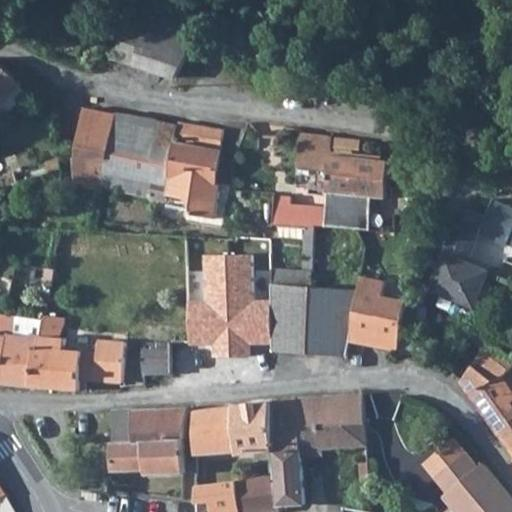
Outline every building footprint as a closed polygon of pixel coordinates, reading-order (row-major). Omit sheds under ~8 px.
[(182,81),(209,28),(155,1),(137,33),(124,58),(182,81)] [(91,57),(97,37),(74,30),(67,49),(91,57)] [(0,64),(0,118),(30,90),(21,78),(4,60),(0,64)] [(92,111),(86,164),(101,162),(103,171),(151,181),(151,147),(123,138),(126,116),(92,111)] [(159,148),(161,148),(166,123),(126,116),(123,138),(151,147),(151,181),(159,148)] [(185,127),(184,142),(204,146),(208,125),(187,121),(185,127)] [(185,127),(166,123),(161,148),(181,153),(184,142),(185,127)] [(204,146),(184,142),(181,153),(176,176),(174,186),(172,195),(190,198),(196,207),(195,214),(221,219),(226,192),(221,185),(231,129),(208,125),(204,146)] [(308,139),(305,156),(336,160),(338,143),(308,139)] [(338,143),(336,160),(366,163),(367,145),(338,142),(338,143)] [(161,148),(159,148),(151,181),(174,186),(176,176),(181,153),(161,148)] [(336,160),(305,156),(302,187),(332,192),(336,160)] [(331,206),(329,222),(372,227),(374,202),(389,204),(393,166),(366,163),(336,160),(332,192),(332,199),(331,206)] [(101,162),(86,164),(87,176),(89,176),(102,175),(103,171),(101,162)] [(426,171),(415,217),(432,222),(443,175),(426,171)] [(113,192),(115,185),(102,175),(89,176),(113,192)] [(113,192),(89,176),(89,187),(113,193),(113,192)] [(329,222),(331,206),(297,201),(297,194),(285,192),(284,219),(328,229),(329,222)] [(488,230),(511,238),(511,196),(505,193),(488,230)] [(434,290),(482,309),(501,266),(476,255),(488,230),(463,217),(434,290)] [(328,229),(284,219),(284,228),(327,233),(328,231),(328,229)] [(371,236),(372,227),(329,222),(328,229),(328,231),(362,235),(371,236)] [(246,269),(247,239),(201,237),(200,325),(220,326),(221,345),(219,376),(242,377),(243,301),(246,269)] [(51,268),(50,278),(58,280),(61,269),(51,268)] [(363,312),(367,313),(410,319),(414,301),(389,297),(393,282),(370,278),(367,292),(363,312)] [(282,305),(281,350),(315,352),(322,287),(282,284),(282,305)] [(322,287),(315,352),(354,356),(363,312),(367,292),(322,287)] [(410,319),(367,313),(361,344),(406,350),(410,319)] [(0,382),(12,384),(16,339),(9,338),(9,317),(0,316),(0,382)] [(16,339),(37,339),(41,340),(47,326),(9,317),(9,338),(16,339)] [(68,338),(70,319),(49,317),(48,320),(47,326),(41,340),(37,339),(31,385),(94,389),(95,379),(131,381),(133,339),(106,338),(104,352),(72,349),(73,338),(68,338)] [(221,345),(220,326),(200,325),(199,343),(221,345)] [(37,339),(16,339),(12,384),(31,385),(37,339)] [(511,449),(511,352),(492,339),(463,381),(511,449)] [(199,343),(179,342),(179,349),(179,374),(199,375),(219,376),(221,345),(199,343)] [(179,374),(179,349),(151,348),(151,374),(179,374)] [(309,506),(305,459),(305,444),(367,438),(365,422),(371,421),(369,391),(304,397),(273,402),(277,450),(279,476),(280,489),(283,496),(284,503),(283,508),(304,506),(309,506)] [(243,450),(243,453),(277,450),(273,402),(239,407),(243,450)] [(149,471),(150,476),(187,473),(186,444),(195,407),(121,411),(121,443),(117,443),(117,472),(149,471)] [(239,407),(202,408),(201,454),(243,450),(239,407)] [(367,447),(367,438),(305,444),(305,459),(325,457),(325,450),(367,447)] [(424,467),(450,494),(463,481),(475,469),(450,444),(424,467)] [(475,469),(463,481),(470,489),(490,472),(482,462),(475,469)] [(364,465),(364,476),(375,476),(374,464),(364,465)] [(450,494),(444,500),(455,511),(491,511),(511,496),(498,481),(490,472),(470,489),(463,481),(450,494)] [(0,475),(0,511),(9,511),(19,507),(0,475)] [(245,480),(236,481),(237,511),(276,511),(284,511),(283,508),(284,503),(283,496),(280,489),(279,476),(245,480)] [(237,511),(236,481),(202,484),(202,511),(237,511)] [(511,511),(511,497),(511,496),(491,511),(511,511)]
